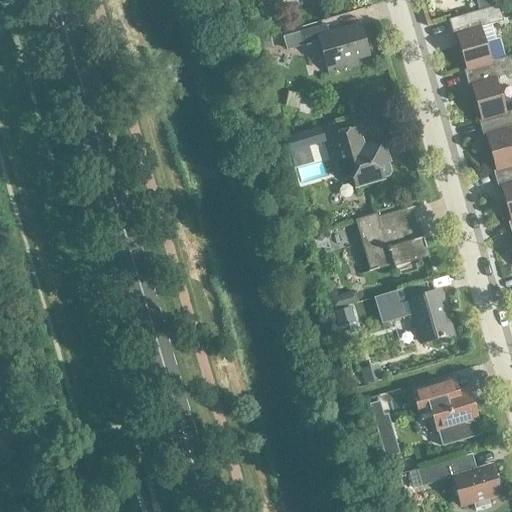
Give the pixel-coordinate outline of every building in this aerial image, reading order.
[(374,0),(337,0),(340,14),(348,13),(350,23),(377,19),(374,0)] [(448,20),(453,36),(456,36),(466,70),(467,70),(491,63),(505,58),(500,39),(485,43),(481,28),(503,21),(498,5),(448,20)] [(356,29),(326,37),(323,27),(300,33),(304,45),(322,40),(332,73),(355,66),(353,59),(364,55),(356,29)] [(296,34),(283,38),(287,52),(300,48),(296,34)] [(261,40),(264,49),(271,47),(268,38),(261,40)] [(505,58),(491,63),(467,70),(466,70),(463,71),(468,87),(471,86),(481,121),(506,114),(506,113),(496,79),(511,73),(511,67),(509,57),(505,58)] [(486,137),(496,171),(496,172),(511,167),(511,134),(510,129),(511,128),(511,111),(506,113),(506,114),(481,121),(478,121),(483,138),(486,137)] [(301,133),(285,138),(289,153),(307,147),(324,142),(319,127),(301,133)] [(388,177),(391,173),(388,163),(382,142),(366,147),(366,148),(365,149),(359,146),(360,143),(361,143),(357,129),(330,136),(343,180),(353,177),(356,187),(383,179),(388,177)] [(511,167),(496,172),(496,171),(493,172),(498,188),(501,187),(511,222),(511,221),(511,167)] [(416,229),(410,209),(379,218),(377,214),(355,221),(370,272),(393,266),(394,267),(428,257),(423,238),(410,242),(407,231),(416,229)] [(317,221),(309,223),(311,232),(319,229),(317,221)] [(314,235),(315,240),(320,241),(323,238),(322,233),(317,232),(314,235)] [(441,307),(443,306),(439,292),(429,295),(426,283),(395,292),(398,304),(408,301),(420,343),(439,338),(440,339),(443,337),(451,334),(446,317),(445,318),(441,307)] [(374,366),(357,371),(359,380),(377,375),(374,366)] [(413,391),(420,416),(422,422),(433,418),(442,447),(481,436),(468,390),(444,397),(440,383),(413,391)] [(379,403),(369,406),(374,422),(384,419),(379,403)] [(394,453),(384,456),(389,473),(399,470),(394,453)] [(468,474),(467,473),(463,458),(440,465),(444,481),(453,478),(468,474)] [(462,507),(473,504),(475,511),(479,511),(491,509),(488,499),(499,496),(490,466),(467,473),(468,474),(453,478),(462,507)] [(414,490),(421,488),(417,471),(409,474),(414,490)]
